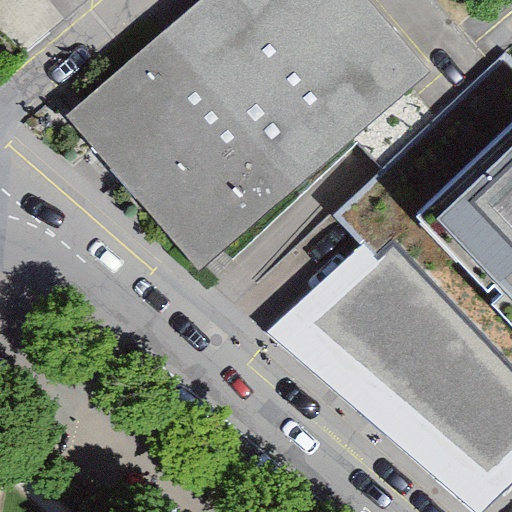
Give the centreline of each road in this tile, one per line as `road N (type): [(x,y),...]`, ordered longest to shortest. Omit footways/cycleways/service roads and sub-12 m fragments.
road 1 (unclassified): [(359,511),(0,210)]
road 2 (residential): [(0,159),(171,0)]
